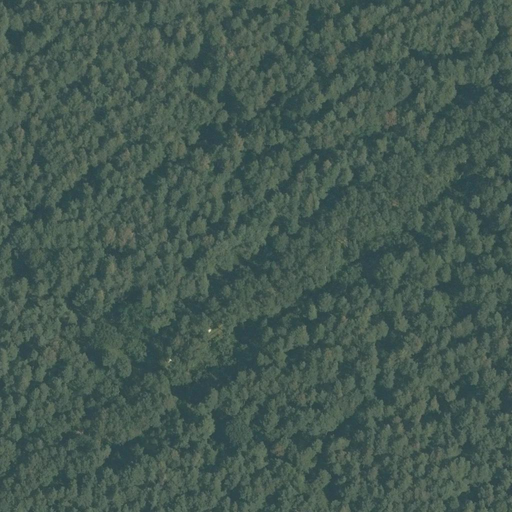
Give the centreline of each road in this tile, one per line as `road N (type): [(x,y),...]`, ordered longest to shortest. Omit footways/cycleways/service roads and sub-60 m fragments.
road 1 (track): [(147,374),(511,110)]
road 2 (track): [(345,511),(0,271)]
road 3 (track): [(147,374),(0,479)]
